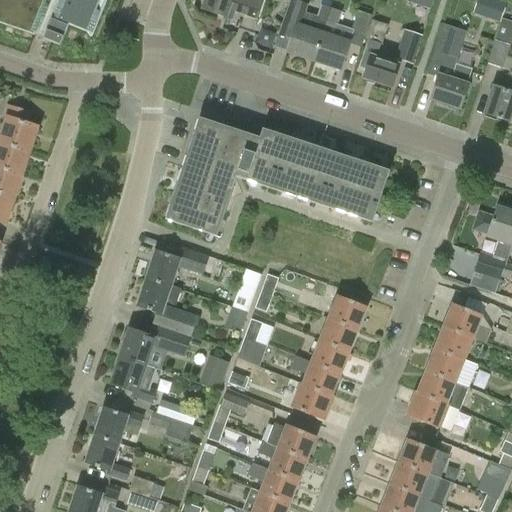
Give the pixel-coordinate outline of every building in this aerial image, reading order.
[(0,0),(0,25),(34,37),(46,0),(0,0)] [(59,0),(46,34),(43,41),(60,48),(68,27),(92,36),(106,0),(59,0)] [(205,0),(202,10),(233,21),(235,14),(257,21),(263,0),(205,0)] [(322,35),(322,34),(313,62),(340,71),(348,44),(361,48),(372,17),(357,11),(354,22),(341,17),(342,13),(339,12),(342,3),(334,0),(331,9),(326,24),(322,35)] [(286,54),(313,62),(322,34),(322,35),(326,24),(331,9),(320,6),(315,20),(304,16),(307,6),(290,1),(277,38),(290,42),(286,54)] [(487,64),(503,69),(511,39),(511,22),(501,19),(487,64)] [(360,68),(366,70),(363,78),(391,88),(398,66),(378,60),(383,46),(381,45),(388,26),(371,21),(365,41),(368,42),(360,68)] [(442,25),(437,40),(429,65),(441,69),(438,76),(430,101),(459,110),(467,85),(472,70),(451,63),(456,46),(462,31),(442,25)] [(395,60),(413,66),(422,37),(404,31),(395,60)] [(511,72),(510,72),(503,90),(493,87),(484,114),(509,123),(511,113),(511,72)] [(37,127),(27,124),(31,113),(6,105),(2,118),(6,119),(0,138),(0,142),(29,152),(37,127)] [(372,223),(390,171),(246,123),(243,133),(200,118),(165,220),(216,237),(236,177),(372,223)] [(0,142),(0,168),(22,176),(29,152),(0,142)] [(0,195),(13,200),(22,176),(0,168),(0,195)] [(0,195),(0,223),(5,225),(13,200),(0,195)] [(478,269),(492,274),(501,277),(505,263),(511,246),(511,243),(511,212),(496,207),(486,238),(498,242),(492,260),(482,257),(478,269)] [(171,287),(178,267),(202,276),(209,257),(181,248),(177,259),(155,251),(146,278),(171,287)] [(511,273),(511,265),(505,263),(501,277),(498,285),(507,288),(511,273)] [(268,275),(261,293),(271,297),(278,279),(268,275)] [(181,290),(171,287),(146,278),(136,307),(156,314),(153,325),(191,338),(198,317),(165,306),(166,303),(176,306),(181,290)] [(266,313),(271,297),(261,293),(255,309),(266,313)] [(337,296),(328,319),(357,331),(366,308),(337,296)] [(237,297),(232,308),(248,314),(252,303),(237,297)] [(484,313),(487,303),(468,298),(465,308),(484,313)] [(452,305),(443,328),(472,339),(481,316),(452,305)] [(328,319),(319,342),(349,353),(357,331),(328,319)] [(251,320),(244,338),(256,342),(262,324),(251,320)] [(145,366),(151,347),(194,362),(200,342),(191,339),(191,338),(153,325),(149,336),(129,330),(119,358),(145,366)] [(463,361),(472,339),(443,328),(434,350),(463,361)] [(267,346),(256,342),(244,338),(237,359),(260,367),(267,346)] [(319,342),(311,363),(340,374),(349,353),(319,342)] [(455,384),(463,361),(434,350),(425,372),(455,384)] [(219,391),(229,364),(209,357),(200,384),(219,391)] [(292,370),(306,375),(302,385),(332,396),(340,374),(311,363),(297,357),(292,370)] [(156,392),(138,386),(145,366),(119,358),(110,386),(133,393),(132,397),(152,404),(156,392)] [(469,386),(477,364),(465,360),(457,382),(469,386)] [(232,372),(228,384),(244,390),(249,378),(232,372)] [(454,384),(455,384),(425,372),(417,393),(459,410),(460,410),(468,390),(454,384)] [(281,405),(291,409),(324,422),(333,397),(332,396),(302,385),(291,380),(281,405)] [(438,430),(439,428),(450,432),(459,410),(417,393),(415,392),(406,417),(438,430)] [(225,394),(221,407),(230,410),(230,411),(243,416),(248,403),(225,394)] [(162,402),(158,413),(177,420),(181,409),(162,402)] [(249,416),(267,424),(273,412),(254,404),(249,416)] [(224,428),(230,411),(230,410),(221,407),(220,406),(213,424),(224,428)] [(127,411),(126,416),(103,408),(94,436),(119,444),(123,432),(137,437),(144,417),(127,411)] [(194,426),(177,420),(158,413),(157,414),(153,412),(149,423),(167,430),(165,436),(187,444),(194,426)] [(218,443),(224,428),(213,424),(208,440),(218,443)] [(274,425),(266,444),(306,460),(316,437),(286,426),(285,429),(274,425)] [(511,471),(511,469),(511,428),(499,453),(503,455),(499,465),(511,471)] [(130,470),(112,464),(119,444),(94,436),(84,464),(107,472),(106,476),(126,483),(130,470)] [(407,440),(398,463),(440,479),(449,456),(407,440)] [(273,460),(268,471),(298,483),(306,460),(266,444),(262,443),(258,454),(273,460)] [(205,445),(197,469),(208,473),(209,471),(222,476),(230,454),(205,445)] [(494,479),(505,484),(511,471),(498,466),(489,462),(483,476),(493,480),(494,479)] [(398,463),(389,485),(429,501),(430,501),(431,501),(440,479),(398,463)] [(248,476),(264,483),(260,493),(289,504),(298,483),(268,471),(253,465),(248,476)] [(203,486),(208,473),(197,469),(189,491),(205,497),(208,488),(203,486)] [(134,477),(129,491),(150,498),(154,484),(134,477)] [(493,480),(486,495),(498,501),(505,484),(494,479),(493,480)] [(429,502),(429,501),(389,485),(381,508),(391,511),(439,511),(442,507),(429,502)] [(101,490),(100,494),(77,487),(68,511),(96,511),(100,503),(114,507),(118,495),(101,490)] [(244,511),(286,511),(289,504),(260,493),(251,489),(242,511),(244,511)] [(150,498),(129,491),(125,505),(145,511),(146,510),(151,511),(152,511),(157,500),(150,498)] [(479,511),(492,511),(498,501),(486,495),(479,511)]
